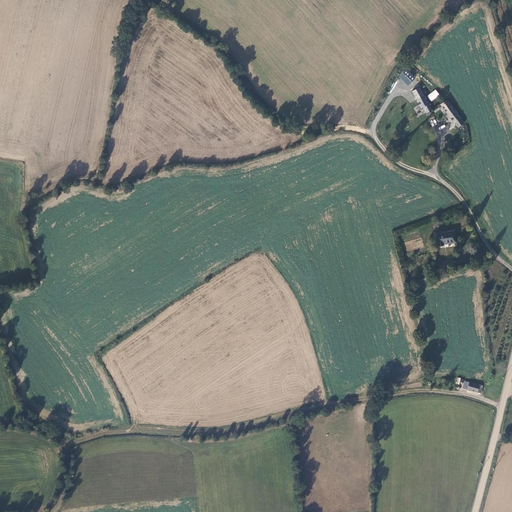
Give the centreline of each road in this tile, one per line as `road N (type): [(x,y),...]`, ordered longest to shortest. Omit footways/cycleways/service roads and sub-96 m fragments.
road 1 (track): [(501,407),(434,391),(336,404)]
road 2 (tertiary): [(475,511),(511,362)]
road 3 (unclassified): [(511,269),(430,169)]
